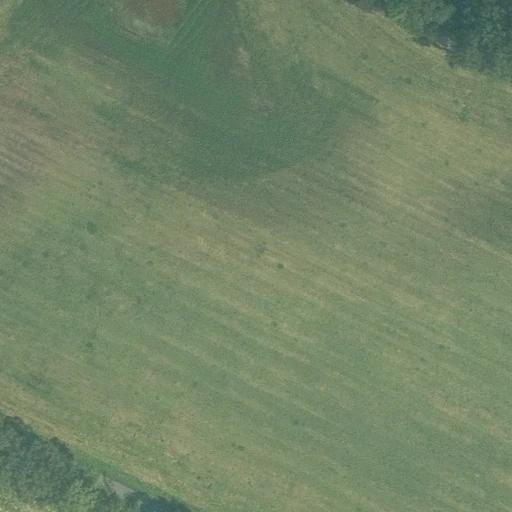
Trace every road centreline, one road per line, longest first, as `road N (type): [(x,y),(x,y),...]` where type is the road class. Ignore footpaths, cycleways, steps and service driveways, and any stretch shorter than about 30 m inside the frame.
road 1 (unclassified): [(167,511),(0,433)]
road 2 (track): [(378,0),(456,54),(511,70)]
